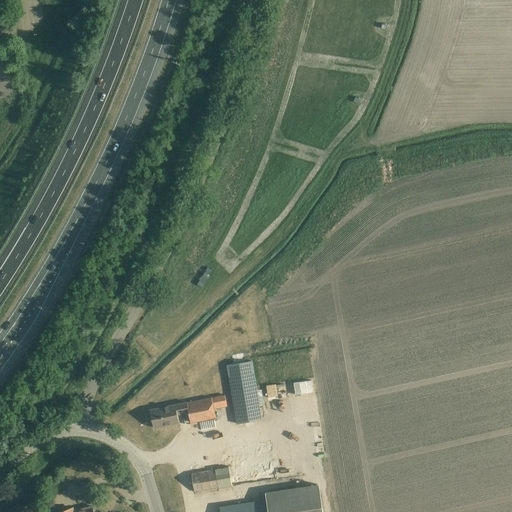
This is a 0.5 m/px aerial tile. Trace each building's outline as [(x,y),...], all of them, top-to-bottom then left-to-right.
[(225,365),(234,416),(236,424),(263,419),(253,361),(225,365)] [(308,389),(307,376),(290,376),(290,389),(308,389)] [(266,382),(268,395),(283,393),(281,380),(266,382)] [(212,398),(214,409),(227,406),(225,395),(212,398)] [(214,409),(212,398),(187,403),(189,412),(191,423),(216,418),(214,409)] [(189,412),(187,403),(187,402),(150,410),(153,428),(179,423),(177,412),(184,410),(185,413),(189,412)] [(225,449),(251,448),(252,455),(262,455),(262,440),(225,441),(225,449)] [(227,468),(201,472),(191,473),(194,492),(204,490),(232,486),(229,467),(227,468)] [(265,492),(266,500),(267,511),(323,511),(319,484),(265,492)] [(228,494),(215,497),(216,502),(229,499),(228,494)] [(220,511),(267,511),(266,500),(220,507),(220,511)]
